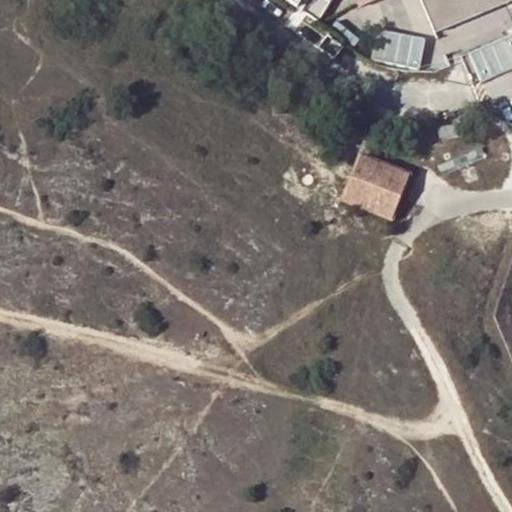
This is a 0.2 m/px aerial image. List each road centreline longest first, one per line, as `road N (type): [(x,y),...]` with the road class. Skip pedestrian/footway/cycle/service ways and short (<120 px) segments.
road 1 (track): [(510,511),(459,415),(407,432),(249,381),(0,322)]
road 2 (track): [(263,386),(243,342),(179,288),(99,241),(0,212)]
road 3 (track): [(459,415),(391,277),(398,245),(426,220),(511,203)]
road 4 (residential): [(230,0),(346,74),(392,96),(420,98)]
